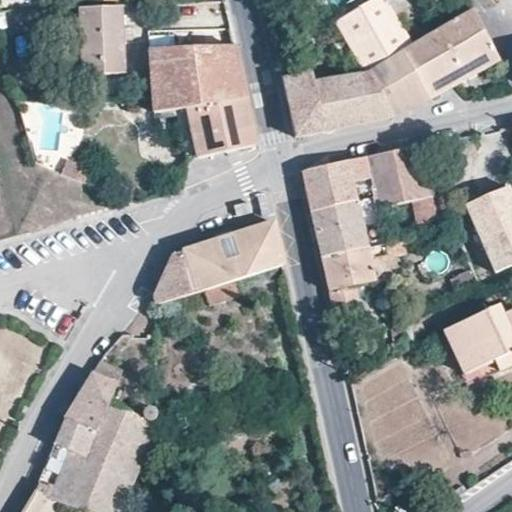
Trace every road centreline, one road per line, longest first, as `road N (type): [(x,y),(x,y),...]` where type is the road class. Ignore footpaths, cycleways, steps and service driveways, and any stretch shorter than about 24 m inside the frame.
road 1 (residential): [(0,511),(48,406),(180,216),(279,159)]
road 2 (tertiary): [(279,159),(358,511)]
road 3 (residential): [(511,110),(279,159)]
road 4 (tertiary): [(241,0),(279,159)]
